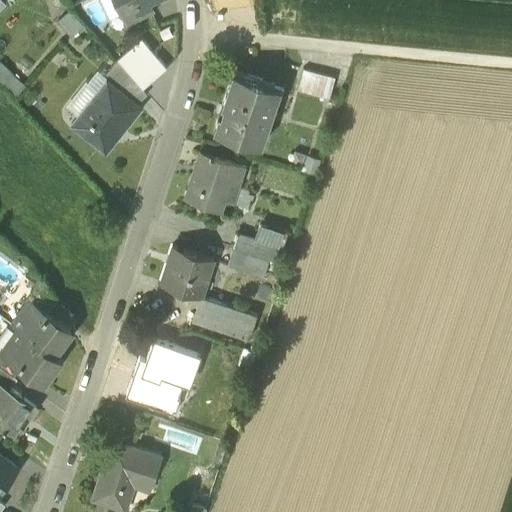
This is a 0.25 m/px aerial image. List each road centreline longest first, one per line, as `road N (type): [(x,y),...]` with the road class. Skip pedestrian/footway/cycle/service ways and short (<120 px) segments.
road 1 (residential): [(45,511),(187,87),(198,32),(194,0)]
road 2 (track): [(198,32),(511,66)]
